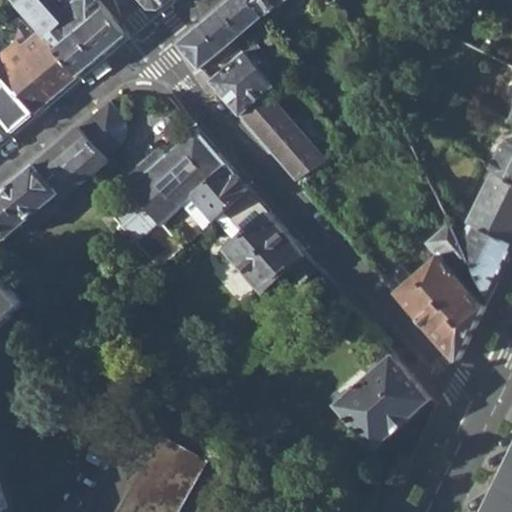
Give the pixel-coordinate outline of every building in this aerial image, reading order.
[(13,0),(24,11),(43,32),(81,75),(130,35),(99,0),(13,0)] [(142,0),(150,8),(160,8),(169,0),(142,0)] [(255,0),(232,0),(182,44),(204,69),(266,15),(255,0)] [(255,0),(266,15),(274,30),(296,15),(287,1),(287,0),(255,0)] [(20,41),(0,59),(0,72),(37,113),(81,75),(43,32),(25,47),(20,41)] [(249,51),(214,81),(244,114),(270,90),(278,84),(249,51)] [(0,112),(16,130),(37,113),(0,72),(0,112)] [(270,90),(244,114),(300,180),(329,159),(270,90)] [(111,101),(82,126),(109,156),(122,144),(121,143),(126,140),(129,136),(129,132),(129,128),(129,124),(127,121),(124,118),(125,117),(111,101)] [(0,142),(16,130),(0,112),(0,142)] [(82,126),(38,163),(62,192),(67,198),(111,159),(109,156),(82,126)] [(198,129),(134,187),(165,222),(196,194),(228,165),(198,129)] [(493,171),(511,179),(511,142),(506,140),(491,170),(493,171)] [(38,163),(0,195),(0,226),(10,238),(62,192),(38,163)] [(251,191),(228,165),(196,194),(217,219),(236,204),(251,191)] [(472,222),(511,241),(511,179),(493,171),(468,220),(472,222)] [(165,222),(134,187),(110,209),(123,222),(118,226),(136,246),(141,242),(164,267),(188,247),(165,222)] [(251,191),(236,204),(249,219),(264,206),(251,191)] [(270,213),(228,249),(266,293),(275,285),(279,290),(297,274),(304,282),(319,269),(270,213)] [(401,259),(384,275),(457,359),(461,359),(491,295),(458,233),(449,215),(426,236),(438,249),(412,272),(401,259)] [(511,241),(472,222),(458,233),(491,295),(511,253),(511,241)] [(0,511),(2,511),(2,509),(9,507),(0,483),(0,326),(28,304),(0,272),(0,511)] [(65,312),(48,327),(69,352),(87,335),(65,312)] [(394,354),(337,405),(377,450),(434,399),(394,354)] [(161,432),(117,511),(181,511),(211,459),(161,432)] [(511,511),(511,470),(491,511),(511,511)]
